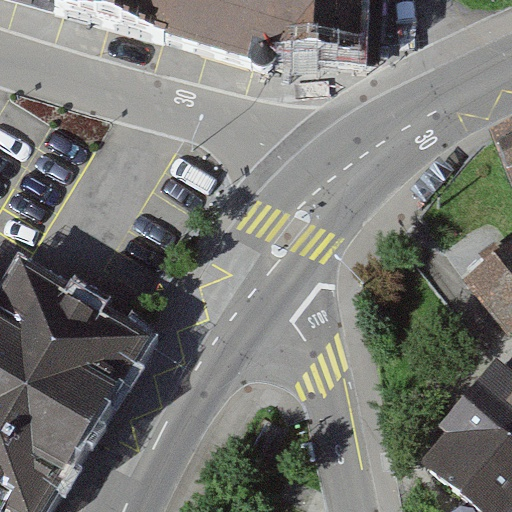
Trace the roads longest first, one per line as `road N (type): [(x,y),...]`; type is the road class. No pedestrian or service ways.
road 1 (residential): [(330,181),(290,149),(234,124),(0,57)]
road 2 (tertiary): [(250,295),(209,350),(125,511)]
road 3 (residential): [(352,511),(309,348),(291,321),(250,295)]
road 4 (tertiary): [(511,76),(444,107),(330,181)]
road 5 (tertiary): [(330,181),(250,295)]
